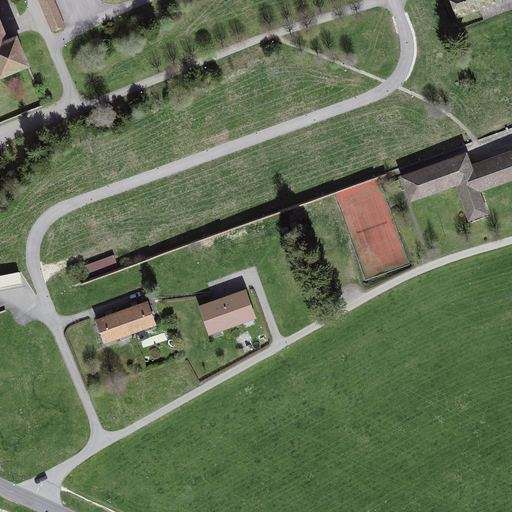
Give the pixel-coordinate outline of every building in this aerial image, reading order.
[(54,0),(40,0),(54,33),(66,28),(54,0)] [(452,0),(461,22),(505,5),(503,0),(452,0)] [(0,78),(33,65),(21,35),(10,39),(0,14),(0,78)] [(463,189),(473,220),(488,215),(481,193),(511,183),(511,152),(474,165),(470,153),(402,175),(412,205),(463,189)] [(146,155),(140,153),(134,157),(133,164),(136,169),(143,170),(149,167),(150,160),(146,155)] [(94,162),(98,174),(105,172),(101,160),(94,162)] [(126,162),(120,161),(114,164),(113,171),(117,177),(123,178),(129,174),(130,168),(126,162)] [(116,253),(79,267),(83,278),(120,264),(116,253)] [(22,273),(0,276),(0,284),(23,282),(22,273)] [(251,289),(205,307),(218,337),(263,319),(251,289)] [(153,297),(101,316),(111,343),(163,323),(153,297)] [(19,348),(0,356),(0,385),(30,372),(19,348)]
